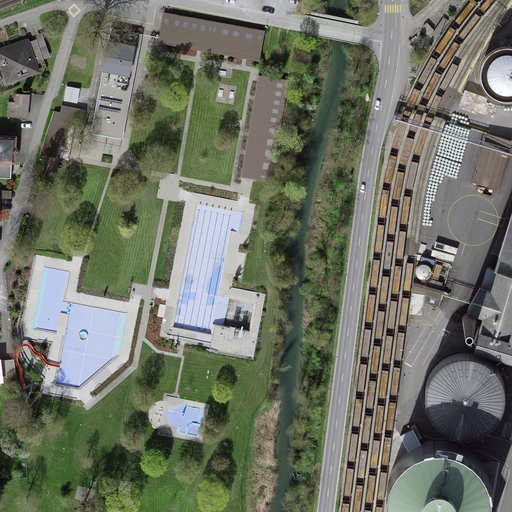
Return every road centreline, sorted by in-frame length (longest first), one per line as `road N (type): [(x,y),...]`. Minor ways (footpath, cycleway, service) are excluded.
road 1 (secondary): [(324,511),(391,46)]
road 2 (residential): [(0,264),(77,4),(95,0)]
road 3 (residential): [(164,0),(391,46)]
